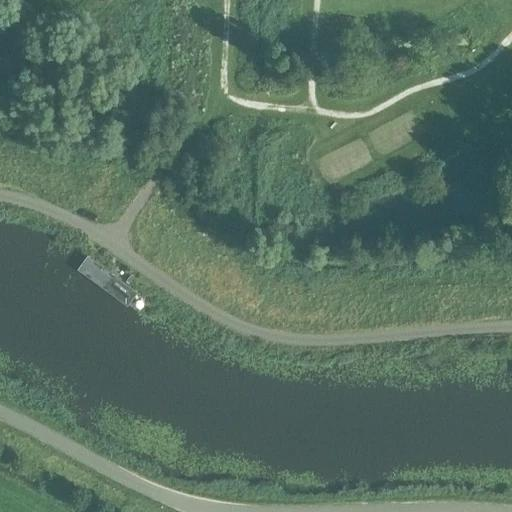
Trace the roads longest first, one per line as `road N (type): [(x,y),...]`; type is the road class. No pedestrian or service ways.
road 1 (unclassified): [(511,327),(309,341),(261,334),(195,303),(72,222),(0,196)]
road 2 (unclassified): [(216,511),(155,493),(0,413)]
